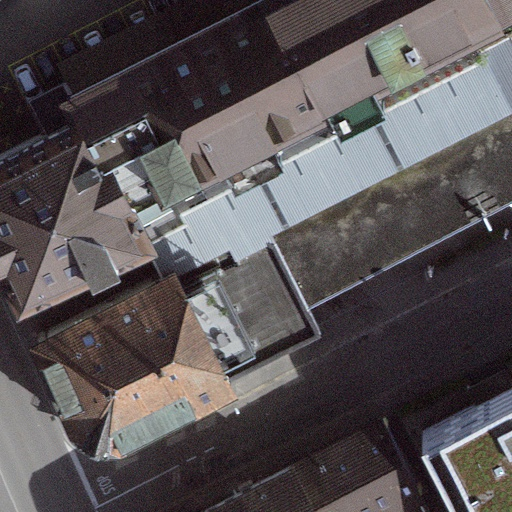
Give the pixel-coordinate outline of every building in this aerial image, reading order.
[(511,0),(253,0),(69,94),(75,105),(80,116),(0,157),(0,260),(21,301),(48,288),(144,239),(135,222),(192,192),(182,172),(290,117),(300,137),(497,36),(511,28),(511,0)] [(511,103),(264,231),(265,233),(339,195),(362,240),(511,161),(511,103)] [(102,442),(317,333),(270,241),(179,286),(171,270),(79,315),(34,338),(79,434),(102,442)] [(511,511),(511,385),(506,388),(423,432),(465,511),(511,511)] [(376,511),(418,490),(415,486),(414,487),(382,426),(384,426),(381,421),(335,445),(290,469),(247,491),(205,511),(376,511)]
